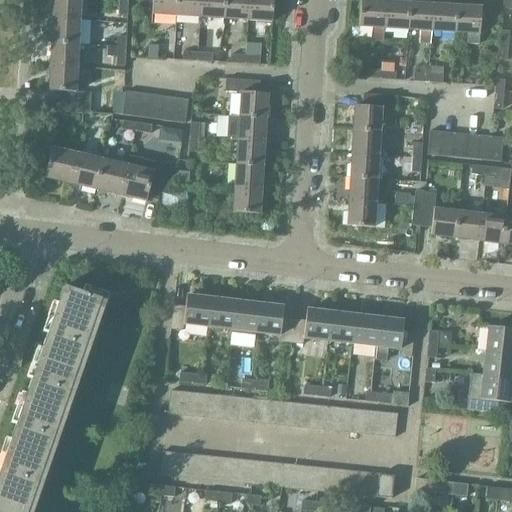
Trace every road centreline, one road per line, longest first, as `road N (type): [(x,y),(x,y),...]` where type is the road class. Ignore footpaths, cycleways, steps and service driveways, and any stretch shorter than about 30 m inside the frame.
road 1 (residential): [(298,263),(34,232)]
road 2 (residential): [(298,263),(316,0)]
road 3 (residential): [(511,288),(298,263)]
